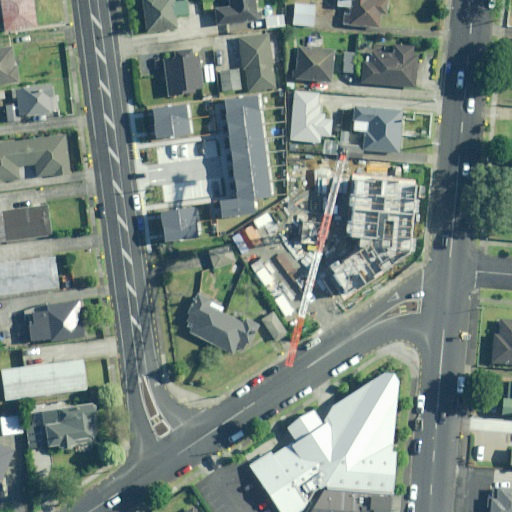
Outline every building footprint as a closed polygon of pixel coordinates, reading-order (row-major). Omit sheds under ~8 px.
[(0,0),(0,31),(32,29),(30,9),(33,8),(32,0),(0,0)] [(169,0),(137,0),(141,33),(174,29),(172,16),(185,14),(184,0),(170,2),(169,0)] [(218,0),(219,5),(209,6),(211,26),(259,21),(258,10),(254,10),(253,0),(218,0)] [(331,0),(331,5),(340,6),(338,23),(375,29),(377,14),(384,15),(385,0),(331,0)] [(312,4),(291,2),(289,25),(310,27),(312,4)] [(282,14),(261,17),(263,28),(284,25),(282,14)] [(267,32),(234,37),(238,70),(241,69),(245,92),(275,88),(267,32)] [(363,61),(358,61),(356,83),(412,86),(414,54),(410,54),(410,44),(373,42),(373,50),(363,50),(363,61)] [(303,43),(303,46),(293,46),(291,79),(329,81),(331,48),(317,47),(317,44),(303,43)] [(10,46),(0,46),(0,84),(14,83),(10,46)] [(158,59),(163,95),(200,91),(195,53),(189,54),(189,48),(171,50),(172,57),(158,59)] [(353,51),(342,50),(340,72),(350,73),(353,51)] [(236,69),(216,71),(217,92),(238,90),(236,69)] [(12,101),(1,103),(4,123),(21,121),(21,116),(58,111),(56,95),(49,96),(48,84),(7,88),(8,97),(12,97),(12,101)] [(258,93),(260,107),(249,109),(250,118),(262,117),(263,122),(287,118),(282,89),(258,93)] [(314,93),(290,90),(285,140),(316,143),(317,134),(327,135),(329,119),(321,118),(321,113),(317,113),(318,103),(313,102),(314,93)] [(398,108),(349,105),(348,120),(365,122),(364,130),(360,130),(358,150),(395,152),(398,108)] [(195,114),(197,129),(187,130),(188,145),(185,146),(186,152),(189,152),(190,156),(200,155),(200,152),(239,148),(237,130),(234,131),(231,109),(195,114)] [(63,136),(0,141),(0,183),(16,182),(14,166),(31,164),(32,176),(48,174),(49,176),(66,174),(63,136)] [(271,144),(256,143),(255,153),(270,155),(271,144)] [(358,146),(336,144),(335,156),(340,156),(340,166),(357,167),(358,146)] [(325,177),(313,173),(310,184),(322,188),(325,177)] [(328,266),(344,291),(355,284),(357,287),(376,274),(375,272),(409,249),(416,181),(398,179),(399,176),(375,174),(374,178),(355,176),(349,233),(360,234),(359,243),(363,244),(328,266)] [(209,186),(166,195),(172,228),(198,223),(200,232),(218,228),(209,186)] [(258,211),(250,199),(230,213),(238,225),(258,211)] [(44,204),(0,209),(0,241),(48,235),(44,204)] [(242,237),(233,243),(250,270),(262,262),(259,259),(269,253),(262,241),(250,249),(242,237)] [(226,243),(205,250),(211,269),(232,261),(226,243)] [(300,244),(262,271),(279,295),(286,291),(291,298),(309,285),(305,279),(318,269),(300,244)] [(51,255),(0,261),(0,294),(55,287),(51,255)] [(223,305),(193,291),(182,314),(185,315),(182,320),(185,322),(183,327),(186,328),(183,333),(228,354),(232,346),(238,349),(241,342),(247,345),(256,325),(242,319),(240,323),(219,314),(223,305)] [(38,310),(21,312),(25,340),(43,338),(44,342),(82,337),(77,298),(38,303),(38,310)] [(269,311),(257,319),(271,341),(283,333),(269,311)] [(496,332),(490,331),(488,362),(511,363),(511,318),(497,318),(496,332)] [(80,358),(0,369),(0,401),(84,390),(80,358)] [(511,378),(504,378),(503,396),(497,396),(496,413),(511,414),(511,378)] [(254,450),(229,464),(256,511),(372,511),(382,386),(365,380),(307,431),(297,415),(266,434),(274,447),(265,452),(261,445),(259,435),(249,441),(254,450)] [(53,450),(93,443),(89,417),(93,416),(91,402),(36,411),(42,447),(52,446),(53,450)] [(19,414),(0,416),(0,434),(21,432),(19,414)] [(0,475),(12,451),(0,445),(0,475)] [(511,456),(494,456),(494,477),(511,477),(511,456)] [(480,496),(479,507),(474,507),(473,511),(510,511),(511,510),(509,510),(510,497),(480,496)]
